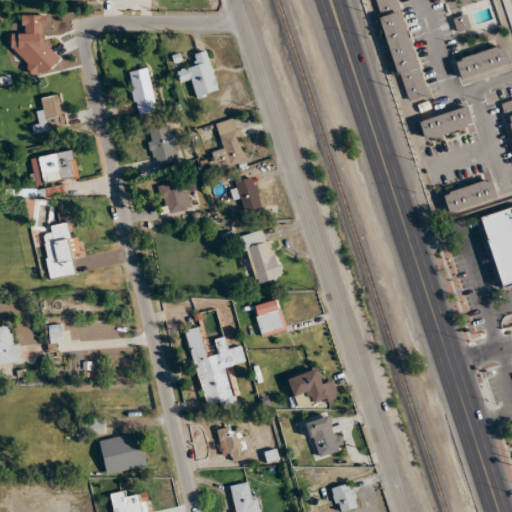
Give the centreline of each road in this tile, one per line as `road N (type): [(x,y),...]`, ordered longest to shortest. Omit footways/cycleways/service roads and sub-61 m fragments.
road 1 (residential): [(242,21),(98,24),(85,47),(193,511)]
road 2 (primary): [(331,0),(500,511)]
road 3 (residential): [(403,511),(235,0)]
